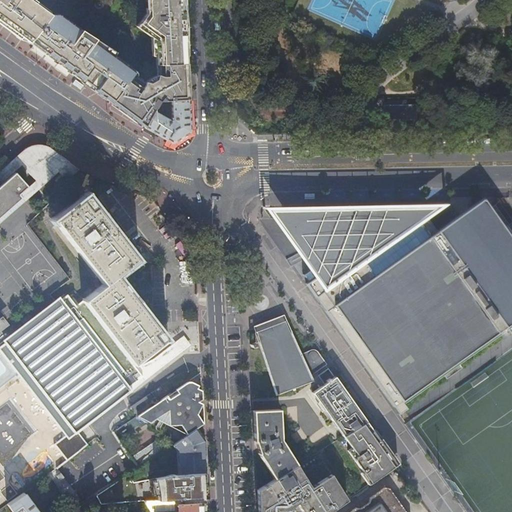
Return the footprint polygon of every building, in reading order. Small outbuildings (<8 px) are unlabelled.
[(0,0),(0,18),(17,0),(0,0)] [(17,0),(0,18),(0,21),(29,42),(50,15),(49,14),(48,16),(48,15),(40,10),(41,8),(34,3),(35,2),(35,1),(34,3),(29,0),(17,0)] [(156,56),(156,65),(186,64),(184,29),(184,22),(182,0),(147,0),(148,2),(148,8),(149,9),(145,14),(136,26),(151,37),(155,40),(156,56)] [(310,0),(306,11),(378,40),(393,0),(310,0)] [(50,15),(47,10),(35,2),(34,3),(41,8),(40,10),(48,15),(48,16),(49,14),(50,15)] [(53,15),(50,15),(29,42),(34,46),(80,80),(81,78),(82,79),(92,86),(94,88),(92,89),(94,90),(95,88),(110,99),(109,101),(110,102),(134,71),(136,69),(114,54),(112,56),(106,52),(107,49),(60,14),(60,15),(58,18),(53,15)] [(183,75),(186,75),(186,68),(186,65),(182,66),(182,64),(159,65),(159,66),(156,66),(156,69),(156,74),(159,74),(159,76),(166,78),(168,76),(183,75)] [(110,102),(144,127),(152,111),(158,102),(146,82),(144,82),(144,81),(143,81),(136,76),(136,73),(134,71),(110,102)] [(163,101),(188,100),(186,75),(183,75),(168,76),(166,78),(159,76),(159,74),(156,74),(156,75),(155,80),(149,83),(146,82),(158,102),(163,101)] [(82,79),(81,81),(91,88),(92,86),(82,79)] [(91,88),(81,81),(80,82),(87,87),(90,89),(91,88)] [(94,90),(109,101),(110,99),(95,88),(94,90)] [(189,132),(188,100),(163,101),(163,111),(165,113),(167,115),(168,116),(171,117),(170,119),(169,121),(152,111),(144,127),(160,136),(172,143),(180,137),(184,134),(189,132)] [(384,105),(384,121),(397,120),(407,120),(418,120),(417,114),(417,113),(417,104),(405,105),(405,102),(403,103),(402,103),(401,103),(400,104),(400,105),(384,105)] [(34,143),(28,146),(7,164),(0,170),(0,218),(27,195),(32,192),(74,163),(49,144),(42,142),(34,143)] [(76,171),(71,165),(57,178),(62,184),(63,183),(65,185),(73,175),(72,174),(76,171)] [(87,195),(67,211),(55,221),(85,260),(88,265),(104,284),(82,302),(134,364),(165,337),(135,300),(116,275),(137,259),(87,195)] [(307,282),(304,284),(317,303),(397,415),(405,409),(400,402),(441,373),(446,380),(444,377),(459,366),(461,369),(462,369),(457,362),(504,328),(509,335),(511,333),(511,240),(490,209),(482,199),(436,232),(429,222),(416,204),(399,217),(394,209),(336,251),(314,267),(302,275),(307,282)] [(272,209),(314,267),(336,251),(394,209),(399,217),(416,204),(272,209)] [(134,364),(82,302),(76,305),(68,295),(59,295),(3,337),(5,340),(77,432),(92,420),(91,419),(144,377),(136,368),(134,364)] [(0,331),(8,325),(1,316),(0,317),(0,331)] [(284,322),(255,332),(264,363),(273,391),(272,391),(273,393),(309,379),(309,377),(308,377),(307,374),(310,372),(312,374),(324,365),(315,352),(310,351),(299,357),(284,322)] [(136,368),(144,377),(191,344),(184,335),(136,368)] [(6,342),(5,340),(0,344),(0,507),(86,444),(82,438),(79,435),(77,432),(6,342)] [(322,385),(310,393),(342,437),(365,422),(360,416),(331,375),(327,369),(316,376),(322,385)] [(193,391),(196,389),(192,387),(194,384),(192,383),(191,383),(189,382),(187,383),(186,383),(187,384),(188,385),(188,386),(189,386),(188,389),(193,391)] [(190,433),(203,424),(202,407),(202,404),(198,402),(201,400),(201,391),(196,389),(193,391),(188,389),(189,386),(188,386),(188,385),(187,384),(186,383),(172,392),(136,417),(149,423),(155,419),(166,412),(167,412),(168,426),(186,435),(190,433)] [(136,415),(157,401),(150,390),(128,404),(136,415)] [(253,442),(254,442),(256,448),(257,454),(256,454),(273,480),(295,466),(296,466),(279,441),(278,410),(251,412),(253,442)] [(165,425),(168,426),(167,412),(166,412),(155,419),(157,421),(165,425)] [(92,420),(77,432),(79,435),(94,422),(93,421),(92,420)] [(162,430),(165,425),(157,421),(155,426),(154,427),(154,428),(154,429),(155,430),(155,431),(156,431),(157,432),(158,432),(159,432),(160,432),(161,431),(162,431),(162,430)] [(365,422),(342,437),(350,449),(346,451),(369,484),(397,464),(373,430),(371,431),(365,422)] [(195,474),(205,473),(204,458),(203,441),(202,439),(201,440),(198,436),(200,435),(203,433),(203,424),(190,433),(186,435),(172,445),(176,451),(177,474),(179,475),(195,474)] [(265,485),(282,511),(329,511),(346,501),(321,462),(301,475),(295,466),(273,480),(265,485)] [(180,499),(196,499),(206,498),(205,473),(195,474),(179,475),(177,474),(171,475),(164,477),(155,479),(157,492),(157,501),(177,500),(180,499)] [(282,511),(265,485),(256,491),(256,511),(282,511)] [(350,511),(406,511),(390,488),(385,488),(370,498),(369,502),(361,508),(356,508),(350,511)] [(37,511),(23,493),(6,505),(11,511),(37,511)] [(157,501),(144,502),(149,511),(150,511),(174,510),(173,503),(181,503),(180,499),(177,500),(167,500),(157,501)]
